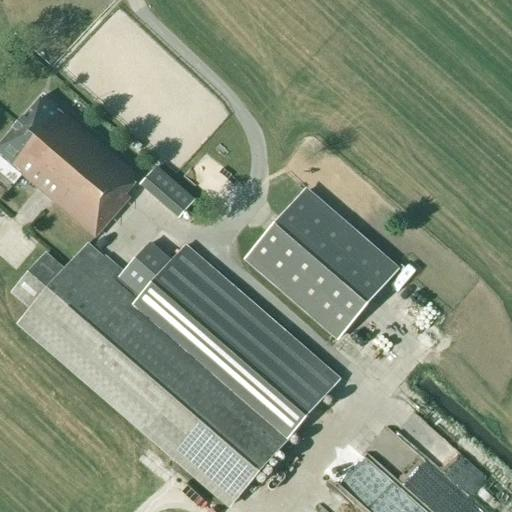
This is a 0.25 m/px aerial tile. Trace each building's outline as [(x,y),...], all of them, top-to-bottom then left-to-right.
[(108,224),(126,203),(130,198),(127,195),(140,180),(43,97),(0,146),(0,193),(76,259),(65,271),(64,270),(61,269),(59,267),(57,266),(53,266),(51,265),(48,265),(46,265),(44,265),(41,266),(39,267),(37,268),(35,269),(33,270),(31,272),(29,273),(28,275),(27,277),(25,279),(24,282),(24,284),(23,287),(23,289),(23,292),(23,295),(24,297),(24,299),(26,302),(27,304),(29,306),(30,308),(32,310),(20,323),(175,458),(232,507),(340,381),(284,333),(185,247),(146,292),(105,257),(104,259),(89,246),(108,224)] [(196,201),(156,167),(140,187),(180,220),(196,201)] [(336,342),(399,270),(306,189),(243,261),(336,342)] [(468,456),(454,469),(468,483),(482,470),(468,456)] [(487,511),(476,501),(465,511),(487,511)]
